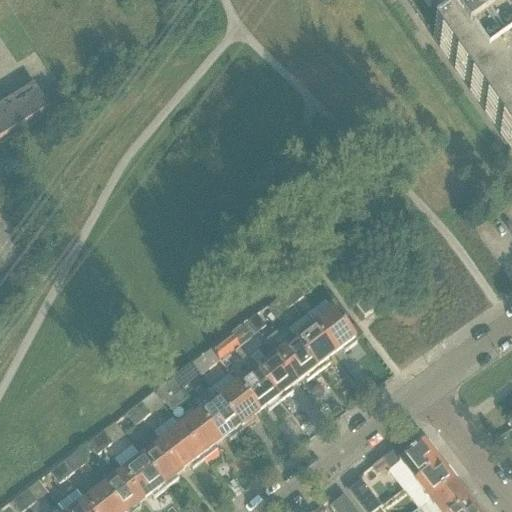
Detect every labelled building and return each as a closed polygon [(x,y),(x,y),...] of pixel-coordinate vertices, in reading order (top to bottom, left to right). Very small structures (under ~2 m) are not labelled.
[(404,0),(433,41),(434,40),(511,150),(511,16),(511,15),(500,0),(404,0)] [(0,140),(48,110),(33,87),(0,107),(0,140)] [(286,294),(295,306),(303,300),(294,288),(286,294)] [(281,298),(279,300),(288,312),(295,306),(286,294),(281,298)] [(364,301),(355,308),(364,320),(373,312),(364,301)] [(331,312),(312,327),(333,354),(339,350),(343,356),(356,346),(354,344),(354,343),(331,312)] [(256,318),(249,323),(257,335),(264,329),(256,318)] [(257,335),(249,323),(240,330),(249,341),(257,335)] [(312,327),(293,342),(318,374),(330,365),(326,359),(333,354),(312,327)] [(285,331),(266,346),(294,383),(301,378),(306,383),(318,374),(293,342),(285,331)] [(230,338),(211,353),(219,363),(238,349),(230,338)] [(266,346),(247,360),(248,362),(255,371),(280,403),(293,393),(288,388),(294,383),(266,346)] [(211,353),(191,367),(201,380),(213,371),(212,369),(219,363),(211,353)] [(255,371),(236,385),(257,412),(263,407),(268,413),(280,403),(255,371)] [(182,374),(172,382),(181,394),(191,386),(182,374)] [(167,386),(155,394),(171,415),(188,402),(181,394),(172,382),(167,386)] [(236,385),(216,400),(242,432),(254,423),(250,417),(257,412),(236,385)] [(216,400),(197,415),(218,442),(225,436),(230,442),(242,432),(216,400)] [(134,411),(143,422),(151,416),(142,405),(134,411)] [(127,416),(126,417),(134,429),(143,422),(134,411),(127,416)] [(197,415),(178,429),(203,462),(217,452),(212,446),(218,442),(197,415)] [(178,429),(159,444),(180,471),(187,466),(191,471),(203,462),(178,429)] [(96,440),(95,441),(104,452),(112,446),(103,435),(96,440)] [(89,445),(87,447),(96,458),(104,452),(95,441),(89,445)] [(388,457),(382,462),(389,472),(387,474),(402,494),(413,485),(439,465),(434,459),(437,457),(427,444),(425,446),(424,445),(417,451),(409,442),(388,457)] [(159,444),(140,458),(165,491),(178,482),(174,476),(180,471),(159,444)] [(76,456),(57,469),(66,481),(84,467),(76,456)] [(140,458),(121,473),(142,500),(149,495),(153,501),(165,491),(140,458)] [(413,485),(402,494),(416,511),(417,511),(428,504),(456,482),(447,469),(444,471),(439,465),(413,485)] [(66,481),(57,469),(50,475),(58,487),(66,481)] [(121,473),(102,488),(120,511),(138,511),(140,511),(136,505),(142,500),(121,473)] [(428,504),(433,511),(456,511),(468,503),(463,496),(466,494),(456,482),(428,504)] [(347,494),(361,511),(378,511),(379,511),(381,509),(361,483),(347,494)] [(120,511),(102,488),(83,502),(90,511),(120,511)] [(20,498),(19,499),(28,510),(36,504),(27,493),(20,498)] [(76,493),(57,508),(60,511),(90,511),(83,502),(76,493)] [(13,504),(11,505),(16,511),(25,511),(28,510),(19,499),(13,504)] [(353,511),(344,499),(330,509),(331,511),(353,511)] [(479,511),(476,507),(473,509),(468,503),(456,511),(479,511)]
